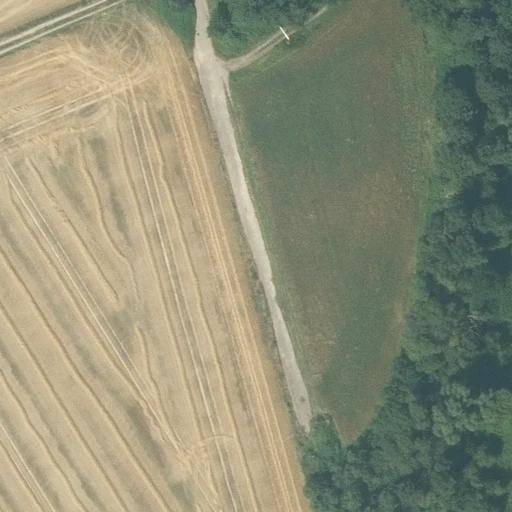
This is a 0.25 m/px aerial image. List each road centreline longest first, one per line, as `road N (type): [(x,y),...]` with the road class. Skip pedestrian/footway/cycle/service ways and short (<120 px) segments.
road 1 (track): [(197,0),(321,459)]
road 2 (track): [(213,63),(333,0)]
